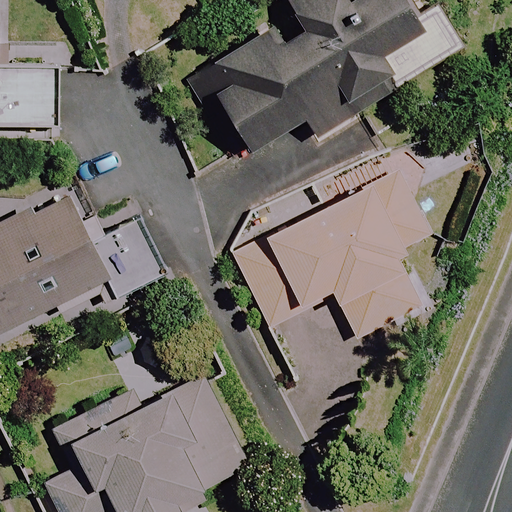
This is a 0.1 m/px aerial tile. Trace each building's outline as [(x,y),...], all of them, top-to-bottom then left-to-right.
[(400,89),(466,49),(439,5),(418,18),(407,0),(287,0),(296,13),(202,69),(252,152),(308,119),(319,137),(400,89)] [(0,69),(0,124),(58,128),(61,73),(0,69)] [(433,235),(401,169),(233,252),(268,322),(333,289),(357,337),(424,304),(398,252),(433,235)] [(147,224),(95,246),(72,193),(0,223),(0,330),(58,306),(61,314),(101,297),(104,304),(169,277),(147,224)] [(250,464),(205,376),(145,407),(136,390),(57,431),(76,469),(47,483),(61,511),(209,511),(210,511),(208,511),(183,511),(177,501),(250,464)]
